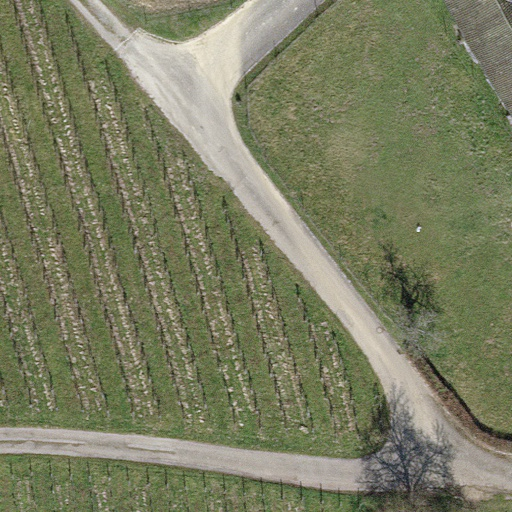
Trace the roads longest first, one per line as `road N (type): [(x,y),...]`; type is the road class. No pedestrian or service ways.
road 1 (track): [(458,484),(191,117),(87,0)]
road 2 (track): [(511,485),(406,482),(0,435)]
